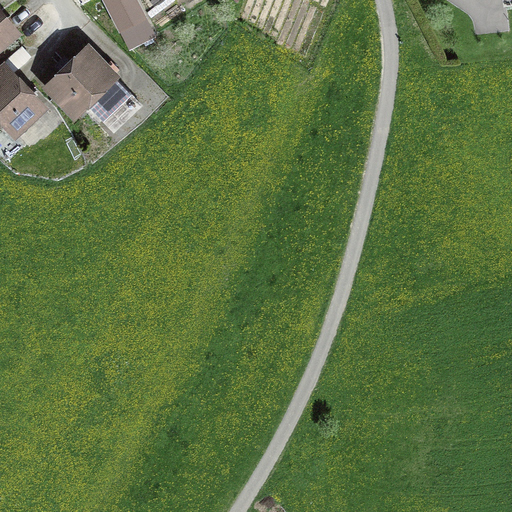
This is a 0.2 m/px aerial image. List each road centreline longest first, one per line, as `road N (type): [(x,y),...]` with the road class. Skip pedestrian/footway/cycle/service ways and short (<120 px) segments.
road 1 (unclassified): [(383,0),(396,43),(396,88),(363,217),(303,408),(236,511)]
road 2 (residential): [(157,98),(60,0)]
